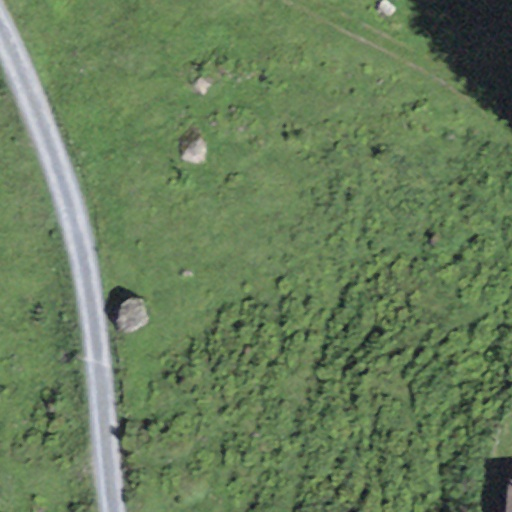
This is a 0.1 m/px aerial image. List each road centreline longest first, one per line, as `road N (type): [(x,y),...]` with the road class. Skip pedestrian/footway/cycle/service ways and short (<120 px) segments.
road 1 (track): [(0,25),(94,268),(114,511)]
road 2 (track): [(294,0),(500,111),(511,132)]
